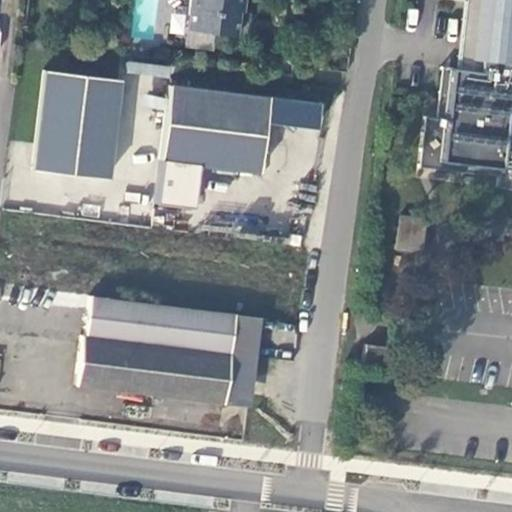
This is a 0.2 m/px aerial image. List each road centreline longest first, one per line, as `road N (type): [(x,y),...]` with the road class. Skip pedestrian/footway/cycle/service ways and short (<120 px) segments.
road 1 (residential): [(374,0),(300,492)]
road 2 (residential): [(0,451),(300,492)]
road 3 (residential): [(300,492),(456,511)]
